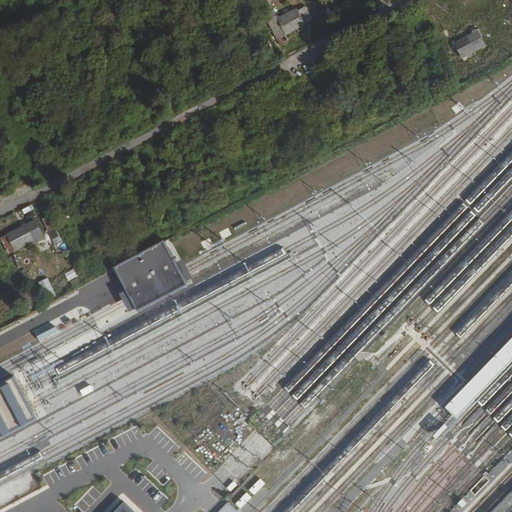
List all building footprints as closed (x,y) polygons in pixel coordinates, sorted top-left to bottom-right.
[(261,0),(268,14),(274,12),(268,0),(261,0)] [(270,24),(278,39),(282,36),(287,35),(294,30),(302,26),(295,11),(270,24)] [(463,23),(479,28),(486,42),(492,39),(483,23),(465,16),(463,23)] [(117,29),(123,41),(129,38),(123,26),(117,29)] [(112,32),(118,44),(123,41),(117,29),(112,32)] [(453,44),(462,60),(484,48),(476,33),(453,44)] [(450,69),(458,86),(464,82),(456,66),(450,69)] [(94,84),(106,107),(122,99),(110,75),(108,76),(105,70),(91,77),(95,83),(94,84)] [(289,87),(266,100),(274,115),(302,101),(294,85),(289,87)] [(359,117),(365,129),(371,126),(365,114),(359,117)] [(38,143),(46,159),(76,143),(71,132),(65,135),(62,131),(38,143)] [(270,163),(276,176),(282,173),(276,160),(270,163)] [(264,166),(270,179),(276,176),(270,163),(264,166)] [(40,221),(47,234),(53,231),(46,217),(40,221)] [(33,221),(5,236),(5,237),(0,239),(0,240),(7,253),(13,250),(13,252),(31,242),(33,244),(42,240),(33,221)] [(169,239),(163,242),(180,274),(184,282),(190,279),(186,271),(169,239)] [(162,241),(111,268),(129,301),(135,312),(186,285),(184,282),(180,274),(163,242),(162,241)] [(64,273),(72,288),(81,283),(72,268),(64,273)] [(48,278),(38,281),(44,298),(54,295),(48,278)] [(24,294),(30,305),(35,302),(29,291),(24,294)] [(0,437),(34,420),(28,409),(19,392),(10,377),(0,382),(0,437)] [(0,506),(32,489),(27,479),(23,472),(0,483),(0,506)] [(511,494),(494,511),(509,511),(511,509),(511,494)] [(237,511),(238,511),(226,501),(215,511),(237,511)] [(137,511),(127,502),(117,511),(137,511)]
